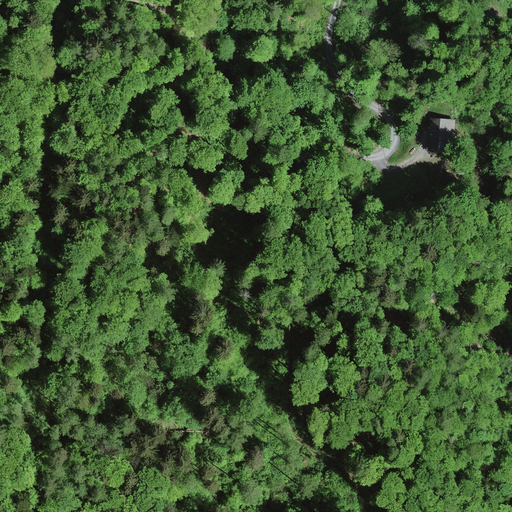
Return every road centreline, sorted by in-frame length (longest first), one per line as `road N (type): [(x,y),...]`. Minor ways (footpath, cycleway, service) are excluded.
road 1 (track): [(171,15),(168,39),(178,69),(168,125),(198,176),(188,240),(198,255),(274,291),(292,352),(292,431),(368,490),(366,511)]
road 2 (track): [(140,0),(171,15),(202,64),(232,92),(373,159),(394,149),(393,125),(332,66),(335,0)]
